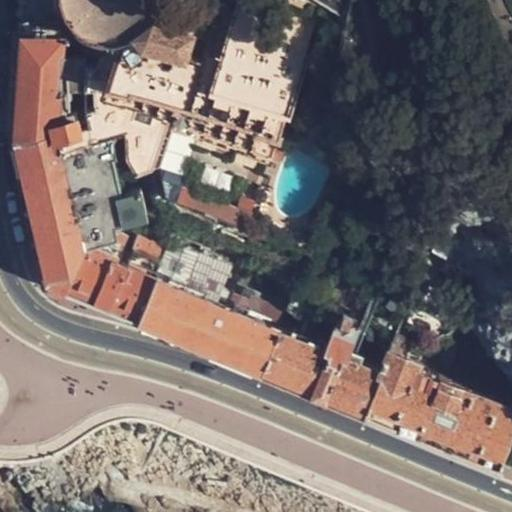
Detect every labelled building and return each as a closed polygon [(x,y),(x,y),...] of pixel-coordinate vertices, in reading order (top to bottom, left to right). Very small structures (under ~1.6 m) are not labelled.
[(56,0),(57,2),(59,6),(61,10),(63,13),(65,17),(68,20),(71,23),(73,26),(77,29),(80,31),(84,34),(89,36),(93,38),(98,40),(103,41),(108,42),(113,42),(118,42),(123,42),(128,41),(133,40),(138,39),(142,37),(147,34),(151,32),(155,29),(159,25),(163,22),(166,18),(169,14),(171,10),(174,5),(175,0),(56,0)] [(59,21),(18,21),(16,62),(13,134),(72,121),(59,21)] [(179,43),(155,31),(151,35),(147,38),(143,41),(138,43),(133,45),(129,46),(124,47),(121,48),(101,97),(129,109),(133,101),(241,144),(239,149),(271,161),(291,107),(232,84),(234,75),(209,64),(205,72),(173,60),(179,43)] [(72,121),(13,134),(28,197),(38,243),(46,278),(61,284),(80,241),(89,207),(102,203),(102,191),(139,186),(136,160),(127,157),(123,132),(128,129),(131,124),(110,114),(72,121)] [(80,241),(61,284),(99,300),(136,315),(168,236),(172,227),(142,215),(128,251),(112,246),(116,233),(107,230),(80,241)] [(168,236),(136,315),(164,327),(221,350),(261,366),(286,305),(250,290),(247,296),(226,288),(234,264),(168,236)] [(286,305),(261,366),(312,387),(364,409),(382,364),(345,350),(363,307),(344,299),(333,325),(286,305)] [(382,364),(364,409),(431,436),(499,464),(511,431),(511,400),(388,348),(382,364)]
